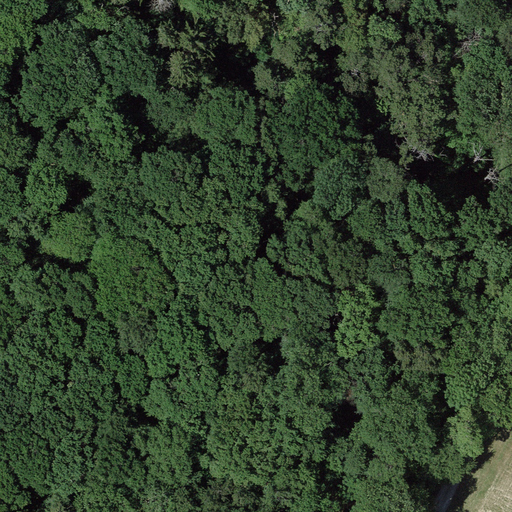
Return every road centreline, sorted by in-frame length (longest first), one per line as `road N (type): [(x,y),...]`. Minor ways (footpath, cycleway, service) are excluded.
road 1 (track): [(25,0),(60,45),(82,121),(74,209),(31,320),(0,369)]
road 2 (track): [(447,511),(511,384)]
